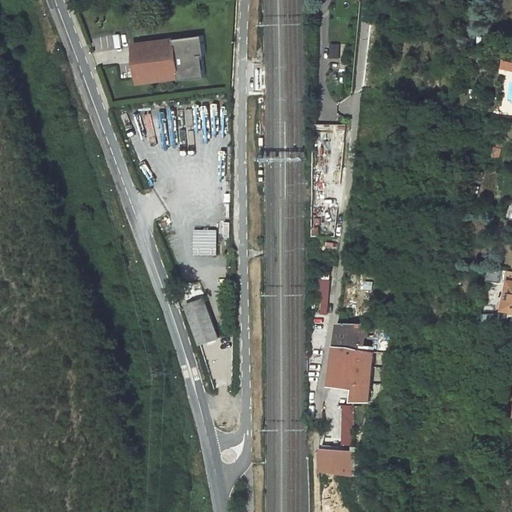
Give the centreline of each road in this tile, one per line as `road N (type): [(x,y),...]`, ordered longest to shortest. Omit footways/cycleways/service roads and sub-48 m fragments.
road 1 (unclassified): [(215,467),(180,334),(56,0)]
road 2 (unclassified): [(215,467),(245,436),(243,0)]
road 3 (residential): [(367,0),(334,315),(315,416)]
